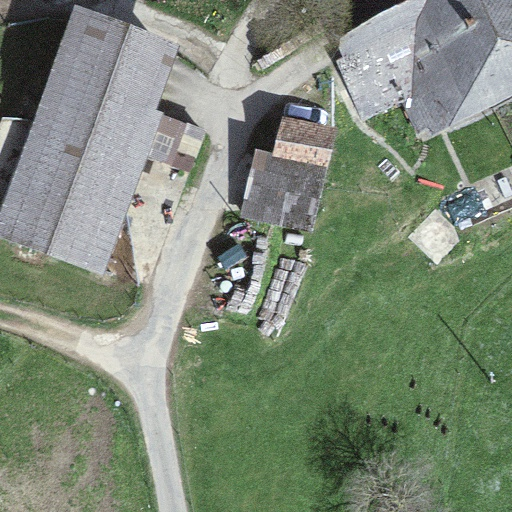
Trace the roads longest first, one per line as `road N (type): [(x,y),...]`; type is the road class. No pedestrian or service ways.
road 1 (track): [(0,7),(124,7),(197,46),(217,66),(226,95)]
road 2 (track): [(0,317),(147,366)]
